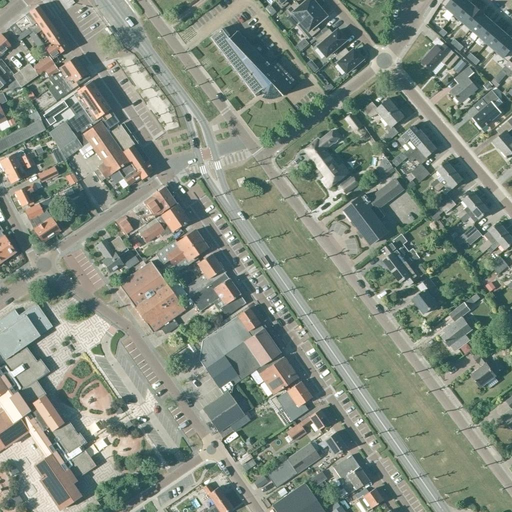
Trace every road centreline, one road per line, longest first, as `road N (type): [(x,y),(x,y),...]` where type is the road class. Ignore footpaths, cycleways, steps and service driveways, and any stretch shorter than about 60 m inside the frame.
road 1 (tertiary): [(442,511),(222,193),(206,155)]
road 2 (residential): [(168,171),(407,511)]
road 3 (residential): [(511,488),(259,158)]
road 4 (residential): [(213,449),(131,331),(42,264)]
road 5 (residential): [(168,171),(49,0)]
road 6 (residential): [(511,211),(385,61)]
road 7 (tertiary): [(206,155),(184,103),(107,0)]
road 8 (unclassified): [(245,139),(141,0)]
road 9 (residential): [(259,158),(385,61)]
road 10 (residential): [(168,171),(42,264)]
